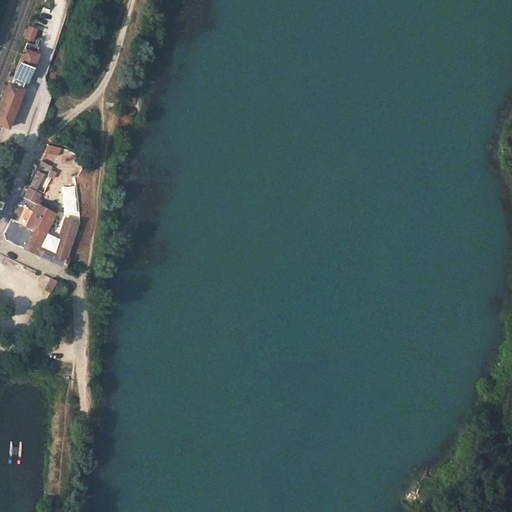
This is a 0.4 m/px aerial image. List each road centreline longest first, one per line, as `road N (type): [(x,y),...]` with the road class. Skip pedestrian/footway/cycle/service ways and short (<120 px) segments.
road 1 (track): [(130,0),(105,83),(27,152)]
road 2 (track): [(0,244),(76,285),(80,363)]
